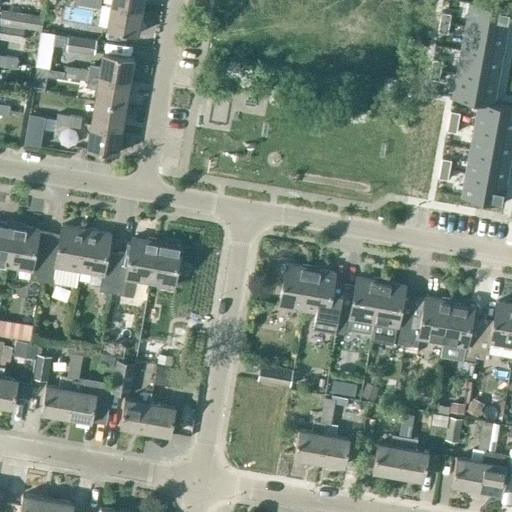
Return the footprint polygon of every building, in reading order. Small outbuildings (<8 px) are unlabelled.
[(142,9),(143,0),(110,0),(110,4),(142,9)] [(138,33),(142,9),(110,4),(106,28),(138,33)] [(0,14),(0,23),(33,29),(41,31),(44,17),(1,9),(0,14)] [(98,12),(61,12),(61,29),(98,29),(98,12)] [(511,16),(495,13),(491,34),(511,37),(511,16)] [(471,18),(469,30),(477,32),(480,21),(471,18)] [(0,23),(0,38),(20,42),(23,28),(0,23)] [(469,30),(466,41),(474,43),(477,32),(469,30)] [(68,34),(66,47),(94,52),(96,39),(68,34)] [(511,37),(491,34),(487,56),(511,60),(511,37)] [(26,60),(41,61),(42,43),(28,42),(26,60)] [(90,69),(89,76),(98,77),(98,76),(130,81),(134,57),(102,52),(99,67),(91,65),(90,69)] [(6,56),(4,67),(16,69),(17,63),(18,58),(6,56)] [(511,60),(487,56),(484,77),(511,81),(511,60)] [(463,63),(461,73),(469,74),(470,64),(463,63)] [(65,70),(64,76),(76,78),(78,67),(65,65),(65,70)] [(78,67),(76,78),(87,80),(88,80),(89,76),(90,69),(78,67)] [(49,68),(47,76),(63,78),(64,76),(65,70),(64,70),(49,68)] [(461,73),(459,83),(467,84),(469,74),(461,73)] [(88,80),(87,85),(96,87),(94,100),(126,105),(130,81),(98,76),(98,77),(89,76),(88,80)] [(511,81),(484,77),(480,99),(511,103),(511,81)] [(66,94),(88,97),(90,86),(67,83),(66,94)] [(122,129),(126,105),(94,100),(90,124),(122,129)] [(0,102),(0,114),(8,116),(10,105),(0,102)] [(511,104),(501,102),(497,123),(511,125),(511,104)] [(477,109),(475,120),(483,121),(485,110),(477,109)] [(58,113),(56,124),(68,126),(70,115),(58,113)] [(29,114),(24,145),(40,148),(45,117),(29,114)] [(70,115),(68,126),(80,128),(82,117),(70,115)] [(475,120),(473,131),(481,132),(483,121),(475,120)] [(511,125),(497,123),(492,145),(511,148),(511,125)] [(118,153),(122,129),(90,124),(86,147),(118,153)] [(511,148),(492,145),(488,168),(511,172),(511,148)] [(469,153),(467,163),(475,165),(477,154),(469,153)] [(467,163),(465,174),(473,176),(475,165),(467,163)] [(511,172),(488,168),(484,189),(511,194),(511,172)] [(0,263),(6,264),(13,223),(0,220),(0,263)] [(37,227),(13,223),(6,264),(30,268),(28,278),(40,280),(45,250),(34,249),(37,227)] [(78,269),(85,228),(61,224),(56,252),(45,250),(40,280),(52,282),(76,287),(79,269),(78,269)] [(109,232),(85,228),(78,269),(79,269),(102,273),(99,290),(110,292),(115,263),(104,261),(109,232)] [(148,281),(155,240),(131,236),(126,265),(115,263),(110,292),(122,294),(134,297),(137,279),(148,281)] [(180,244),(156,240),(155,240),(148,281),(173,285),(180,244)] [(302,309),(309,267),(285,263),(278,305),(302,309)] [(342,284),(332,282),(333,271),(309,267),(302,309),(315,311),(313,328),(334,332),(342,284)] [(342,284),(334,332),(346,334),(347,330),(369,334),(372,321),(379,280),(355,275),(353,286),(342,284)] [(412,298),(401,296),(403,284),(379,280),(372,321),(373,321),(370,339),(393,344),(393,342),(404,344),(412,298)] [(441,342),(448,300),(424,296),(423,300),(412,298),(404,344),(405,344),(404,351),(416,353),(417,347),(416,346),(417,337),(441,342)] [(441,342),(438,355),(474,361),(475,357),(480,328),(469,326),(472,305),(448,300),(441,342)] [(480,328),(475,357),(487,359),(488,353),(511,357),(511,349),(511,303),(496,301),(493,319),(482,317),(480,328)] [(166,323),(169,309),(144,305),(142,318),(166,323)] [(0,318),(0,334),(6,336),(9,320),(0,318)] [(23,348),(26,353),(34,354),(36,344),(24,341),(23,348)] [(71,353),(69,365),(80,367),(82,355),(71,353)] [(171,366),(172,356),(160,354),(159,364),(171,366)] [(51,357),(38,355),(34,378),(47,381),(51,357)] [(117,360),(111,392),(128,395),(134,363),(117,360)] [(291,369),(259,363),(257,379),(288,385),(291,369)] [(181,387),(184,369),(182,368),(157,364),(154,381),(153,382),(159,383),(164,384),(181,387)] [(0,365),(0,404),(12,407),(17,379),(2,377),(4,366),(0,365)] [(78,380),(80,368),(69,366),(67,376),(60,375),(57,387),(46,384),(41,412),(66,416),(71,389),(73,379),(78,380)] [(332,379),(330,392),(342,394),(344,382),(332,379)] [(379,389),(366,383),(360,396),(373,402),(379,389)] [(96,393),(79,390),(71,389),(66,416),(91,421),(96,393)] [(399,389),(397,402),(409,403),(410,391),(399,389)] [(125,398),(120,426),(145,430),(150,403),(152,393),(146,392),(143,391),(139,393),(138,401),(125,398)] [(262,402),(286,404),(287,396),(263,394),(262,402)] [(331,395),(331,398),(335,399),(335,403),(346,405),(347,398),(331,395)] [(335,403),(335,399),(331,398),(324,397),(322,410),(333,412),(335,403)] [(474,397),(469,406),(480,411),(485,403),(474,397)] [(450,412),(460,413),(460,403),(450,402),(450,412)] [(150,403),(145,430),(170,434),(175,407),(161,405),(150,403)] [(333,412),(322,410),(319,422),(314,421),(312,431),(298,429),(293,456),(319,461),(326,422),(331,424),(332,423),(333,412)] [(402,412),(400,424),(412,426),(414,413),(402,412)] [(445,439),(458,441),(462,420),(449,418),(445,439)] [(326,422),(319,461),(345,465),(350,438),(336,435),(338,424),(332,423),(331,424),(326,422)] [(411,426),(400,424),(398,436),(391,434),(390,445),(377,443),(372,470),(398,474),(405,436),(410,437),(411,426)] [(482,424),(480,436),(491,438),(493,426),(482,424)] [(415,450),(417,439),(405,436),(398,474),(423,479),(428,452),(415,450)] [(491,438),(480,436),(477,449),(473,449),(471,459),(456,456),(451,484),(477,489),(483,450),(488,451),(491,438)] [(502,493),(509,454),(483,450),(477,489),(502,493)] [(23,493),(19,511),(45,511),(48,498),(23,493)] [(48,498),(45,511),(71,511),(73,503),(48,498)]
